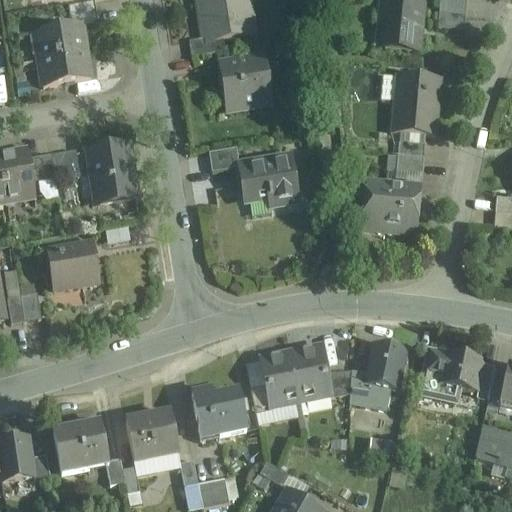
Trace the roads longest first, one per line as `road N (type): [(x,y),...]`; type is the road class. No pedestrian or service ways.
road 1 (residential): [(437,298),(493,56),(511,22)]
road 2 (tertiary): [(437,298),(270,305),(203,325)]
road 3 (residential): [(165,101),(203,325)]
road 4 (tertiary): [(203,325),(0,392)]
road 5 (residential): [(165,101),(0,125)]
